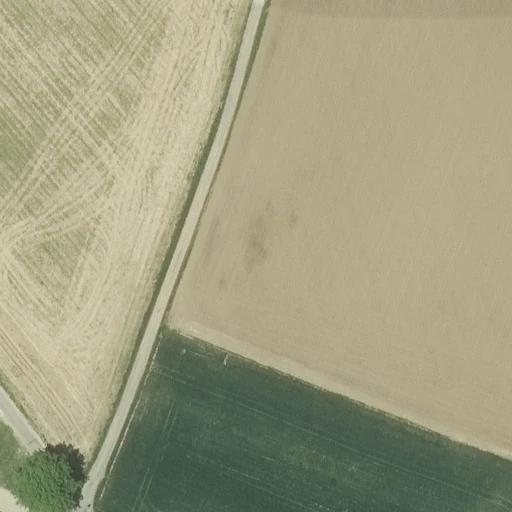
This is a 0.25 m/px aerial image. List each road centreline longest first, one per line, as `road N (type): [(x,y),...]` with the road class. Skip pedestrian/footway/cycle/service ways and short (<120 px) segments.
road 1 (unclassified): [(77,511),(136,376),(260,0)]
road 2 (unclassified): [(72,511),(0,402)]
